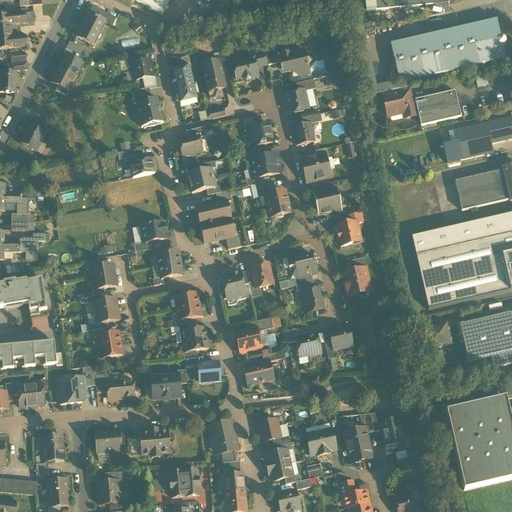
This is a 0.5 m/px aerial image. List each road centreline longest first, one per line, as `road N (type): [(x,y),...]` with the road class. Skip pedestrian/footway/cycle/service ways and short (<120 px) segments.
road 1 (residential): [(210,281),(184,241),(160,144),(174,131),(170,113)]
road 2 (residential): [(72,420),(237,406)]
road 3 (residential): [(0,142),(69,0)]
road 4 (residential): [(237,406),(210,281)]
